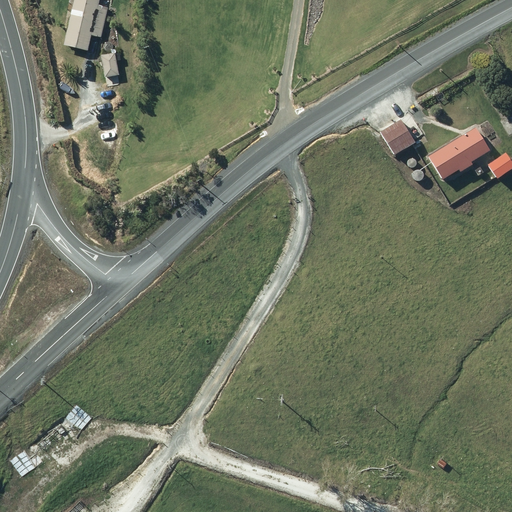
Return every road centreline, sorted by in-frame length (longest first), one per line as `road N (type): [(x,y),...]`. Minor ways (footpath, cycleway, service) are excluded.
road 1 (tertiary): [(511,5),(252,166),(114,286)]
road 2 (secondary): [(22,191),(25,114),(0,8)]
road 3 (tertiary): [(114,286),(0,395)]
road 4 (tertiary): [(114,286),(22,191)]
